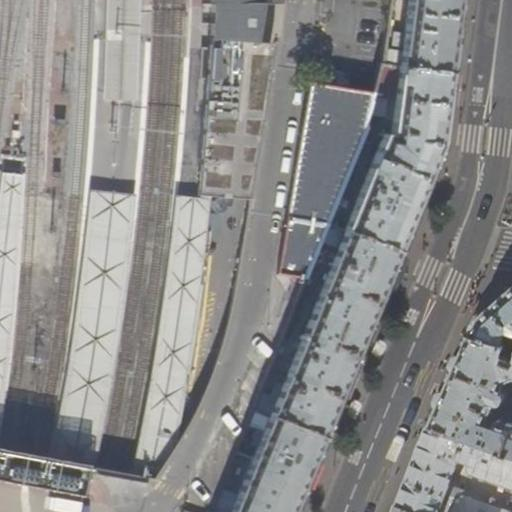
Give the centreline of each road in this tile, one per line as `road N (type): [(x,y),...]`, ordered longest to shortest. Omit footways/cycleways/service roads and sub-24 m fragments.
road 1 (residential): [(347,511),(458,240)]
road 2 (residential): [(478,182),(502,0)]
